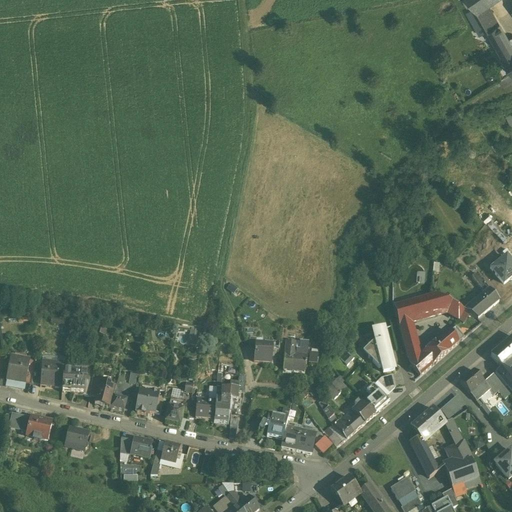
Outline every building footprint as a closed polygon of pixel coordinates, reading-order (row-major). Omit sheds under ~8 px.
[(470,0),(476,8),(476,9),(486,2),(488,0),(470,0)] [(498,22),(486,2),(476,9),(480,15),(489,28),(498,22)] [(476,9),(476,8),(468,13),(479,34),(489,28),(480,15),(476,9)] [(511,34),(510,35),(507,37),(498,22),(489,28),(504,54),(503,54),(511,67),(511,34)] [(502,251),(507,257),(511,263),(511,262),(511,255),(506,248),(502,251)] [(491,271),(503,285),(511,277),(511,263),(507,257),(491,271)] [(484,284),(477,275),(473,279),(480,287),(484,284)] [(489,290),(484,284),(480,287),(485,294),(489,290)] [(485,294),(463,312),(468,315),(477,320),(499,302),(489,290),(485,294)] [(436,296),(406,304),(394,307),(410,366),(418,360),(410,322),(443,314),(458,321),(463,312),(449,304),(436,296)] [(463,312),(458,321),(463,324),(468,315),(463,312)] [(64,320),(50,318),(50,325),(63,326),(64,320)] [(384,328),(373,330),(375,341),(373,341),(367,347),(368,348),(365,351),(369,356),(368,356),(379,368),(382,367),(383,372),(394,369),(384,328)] [(418,360),(410,366),(420,377),(432,366),(447,354),(446,354),(464,339),(461,335),(461,334),(458,330),(458,331),(455,328),(437,343),(437,342),(423,355),(418,360)] [(189,336),(187,347),(196,348),(197,337),(189,336)] [(511,338),(491,356),(501,368),(502,369),(506,366),(511,360),(511,338)] [(302,358),(294,357),(295,349),(295,344),(285,343),(284,357),(282,375),(289,376),(289,373),(304,374),(305,368),(306,362),(307,359),(302,358)] [(299,350),(295,349),(294,357),(302,358),(307,359),(307,354),(307,351),(308,346),(300,346),(299,350)] [(255,348),(254,348),(254,354),(253,365),(271,366),(272,349),(263,348),(255,348)] [(345,363),(353,358),(347,349),(339,355),(345,363)] [(319,352),(307,351),(307,354),(307,359),(306,362),(318,364),(319,352)] [(30,359),(11,355),(7,379),(26,382),(26,380),(30,359)] [(36,360),(30,359),(26,380),(32,381),(34,369),(36,360)] [(64,363),(42,361),(41,370),(40,383),(40,384),(62,386),(63,370),(64,363)] [(511,373),(506,366),(502,369),(501,368),(495,373),(511,392),(511,373)] [(226,367),(225,372),(225,376),(237,377),(238,369),(226,367)] [(41,370),(34,369),(32,381),(40,383),(41,370)] [(86,371),(63,370),(62,386),(62,391),(84,392),(85,393),(86,379),(86,371)] [(473,371),(460,383),(470,395),(474,392),(478,388),(483,394),(489,390),(489,389),(484,383),(473,371)] [(342,373),(325,388),(334,398),(348,385),(344,381),(347,378),(342,373)] [(221,387),(222,375),(218,374),(216,389),(215,401),(221,401),(223,392),(223,388),(221,387)] [(392,375),(381,378),(378,381),(389,393),(394,388),(392,375)] [(92,378),(92,380),(90,396),(96,397),(101,380),(92,378)] [(92,380),(86,379),(85,393),(84,392),(83,396),(90,396),(92,380)] [(321,384),(316,379),(311,383),(315,388),(321,384)] [(488,379),(484,383),(489,389),(493,385),(488,379)] [(110,383),(101,380),(96,397),(94,404),(111,408),(115,392),(116,387),(110,385),(110,383)] [(130,384),(117,381),(117,383),(124,385),(121,393),(120,398),(126,399),(129,391),(130,384)] [(373,385),(385,397),(389,393),(378,381),(373,385)] [(124,385),(117,383),(116,387),(115,392),(121,393),(124,385)] [(315,388),(311,383),(306,387),(312,395),(318,391),(315,388)] [(230,384),(229,393),(238,394),(239,385),(230,384)] [(365,401),(376,413),(390,402),(385,397),(373,385),(366,392),(371,396),(365,401)] [(489,389),(489,390),(493,395),(498,391),(493,385),(489,389)] [(191,392),(179,390),(177,398),(186,400),(190,401),(191,392)] [(158,393),(149,391),(149,394),(140,393),(136,412),(148,415),(148,412),(154,413),(158,395),(158,393)] [(121,393),(115,392),(111,408),(124,411),(127,401),(127,400),(126,399),(120,398),(121,393)] [(229,393),(223,392),(221,401),(229,402),(230,412),(236,412),(238,394),(229,393)] [(479,398),(474,392),(470,395),(475,401),(479,398)] [(158,395),(154,413),(160,414),(164,396),(158,395)] [(171,396),(169,406),(183,410),(186,400),(177,398),(171,396)] [(440,411),(448,420),(465,406),(457,397),(440,411)] [(188,418),(195,420),(197,399),(191,398),(188,418)] [(195,420),(214,421),(215,401),(209,400),(197,399),(195,420)] [(221,401),(215,401),(214,421),(214,423),(228,424),(230,412),(229,402),(221,401)] [(376,413),(365,401),(353,412),(354,413),(349,418),(358,428),(376,413)] [(335,417),(330,408),(326,403),(322,405),(325,409),(324,410),(329,417),(331,416),(333,419),(335,417)] [(183,410),(169,406),(165,422),(180,425),(183,410)] [(433,409),(410,428),(419,438),(422,442),(423,442),(444,424),(445,424),(444,423),(433,409)] [(30,418),(13,414),(10,426),(27,431),(30,418)] [(238,428),(240,416),(231,415),(230,427),(238,428)] [(288,420),(269,415),(267,425),(269,425),(266,438),(283,441),(286,429),(288,420)] [(358,428),(349,418),(347,415),(339,421),(342,424),(344,422),(353,433),(358,428)] [(52,421),(31,416),(30,418),(27,431),(26,435),(33,437),(33,439),(39,441),(40,439),(47,440),(52,421)] [(329,417),(333,424),(334,425),(339,421),(335,417),(333,419),(331,416),(329,417)] [(451,420),(444,423),(445,424),(444,424),(450,436),(457,432),(451,420)] [(249,421),(246,434),(256,436),(258,423),(249,421)] [(344,422),(342,424),(339,421),(334,425),(346,439),(353,433),(344,422)] [(336,447),(346,439),(334,425),(333,424),(323,433),(336,447)] [(89,433),(69,428),(65,447),(84,452),(85,450),(87,448),(88,445),(86,443),(89,433)] [(300,432),(286,429),(283,441),(281,448),(296,451),(300,432)] [(315,435),(300,432),(296,451),(311,454),(313,445),(315,435)] [(457,432),(450,436),(455,446),(463,443),(457,432)] [(315,445),(323,454),(333,445),(324,436),(315,445)] [(146,442),(134,440),(134,438),(133,441),(130,455),(150,460),(152,450),(151,450),(152,442),(146,441),(146,442)] [(438,472),(423,442),(422,442),(419,438),(411,442),(429,478),(438,472)] [(133,441),(121,439),(120,461),(127,463),(133,441)] [(45,443),(43,450),(53,452),(55,445),(45,443)] [(180,447),(165,443),(163,452),(161,461),(176,464),(177,460),(179,461),(180,456),(178,455),(180,447)] [(471,460),(463,443),(455,446),(446,451),(453,466),(471,460)] [(511,451),(511,450),(495,464),(508,478),(511,474),(511,451)] [(157,451),(153,465),(159,467),(161,461),(163,452),(157,451)] [(210,455),(204,454),(198,475),(205,475),(210,455)] [(453,466),(445,470),(452,487),(478,477),(471,460),(453,466)] [(349,478),(330,492),(342,507),(360,493),(359,492),(349,478)] [(406,479),(390,488),(398,501),(414,492),(406,479)] [(387,511),(368,486),(359,492),(360,493),(374,511),(387,511)] [(451,489),(442,495),(445,500),(447,499),(452,508),(458,506),(451,489)] [(242,502),(233,492),(229,496),(237,506),(242,502)] [(237,506),(229,496),(225,500),(233,509),(237,506)] [(242,502),(237,506),(242,511),(256,511),(259,510),(248,497),(242,502)] [(417,497),(401,507),(403,511),(420,511),(420,510),(423,507),(422,504),(417,497)] [(445,500),(431,507),(433,511),(452,511),(451,509),(452,508),(447,499),(445,500)] [(225,500),(214,509),(216,511),(229,511),(233,509),(225,500)] [(427,501),(422,504),(423,507),(425,511),(430,508),(427,501)]
